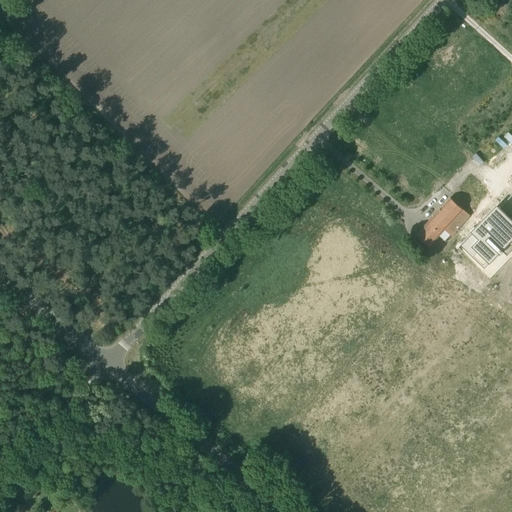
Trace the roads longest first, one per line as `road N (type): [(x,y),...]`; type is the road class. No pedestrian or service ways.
road 1 (tertiary): [(102,363),(442,0)]
road 2 (unclassified): [(282,511),(102,363)]
road 3 (tertiary): [(0,479),(102,363)]
road 4 (unclassified): [(102,363),(0,277)]
